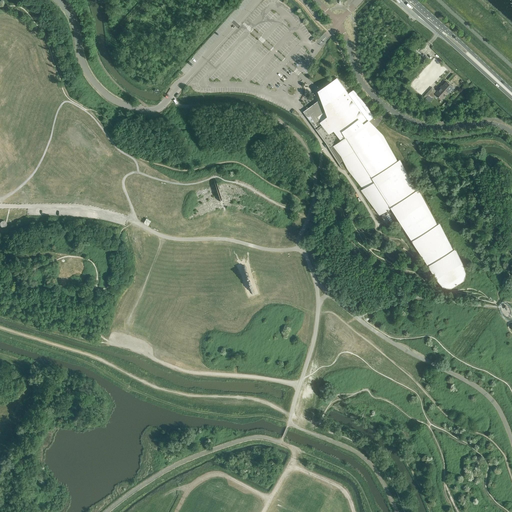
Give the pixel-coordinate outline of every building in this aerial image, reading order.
[(318,89),(324,105),(325,106),(327,109),(330,107),(333,105),(326,95),(324,93),(322,89),(337,78),(345,89),(346,92),(348,94),(353,91),(354,91),(366,106),(373,117),(369,120),(368,121),(375,128),(381,136),(387,146),(461,264),(466,273),(464,280),(451,289),(464,280),(466,273),(463,262),(456,248),(454,250),(440,223),(438,224),(419,189),(416,190),(400,159),(398,161),(384,135),(370,120),(374,117),(373,114),(367,104),(354,89),(348,93),(338,77),(318,89)] [(307,109),(303,112),(326,143),(336,158),(339,163),(344,161),(345,159),(373,203),(373,204),(375,207),(376,208),(379,213),(380,214),(391,206),(398,217),(401,222),(406,230),(437,279),(444,287),(451,289),(464,280),(466,273),(461,264),(387,146),(381,136),(375,128),(368,121),(369,120),(373,117),(366,106),(354,91),(353,91),(348,94),(346,92),(345,89),(337,78),(322,89),(324,93),(326,95),(333,105),(330,107),(327,109),(325,106),(324,105),(323,104),(322,103),(321,102),(320,101),(319,100),(307,109)] [(436,93),(436,94),(437,95),(442,99),(448,92),(453,87),(451,85),(447,82),(442,86),(440,87),(437,90),(438,91),(436,93)] [(432,90),(428,95),(433,99),(437,95),(436,94),(436,93),(432,90)] [(213,178),(213,179),(221,202),(222,201),(213,178)] [(245,264),(242,266),(252,295),(255,294),(245,264)] [(508,317),(509,318),(510,318),(511,317),(511,316),(511,310),(511,308),(510,307),(509,306),(508,305),(507,304),(506,304),(505,303),(504,303),(503,304),(502,304),(501,305),(501,306),(501,307),(501,308),(501,309),(502,311),(503,312),(503,314),(504,315),(505,316),(506,316),(507,317),(508,317)]
